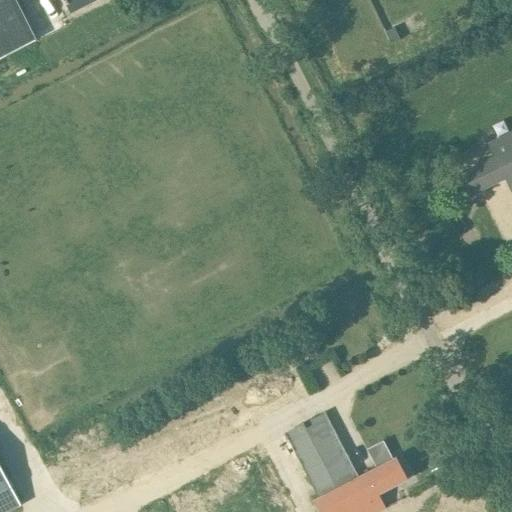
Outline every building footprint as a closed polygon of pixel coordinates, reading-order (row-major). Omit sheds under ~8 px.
[(0,0),(0,58),(36,40),(15,0),(0,0)] [(64,0),(71,13),(94,0),(64,0)] [(390,43),(399,39),(394,28),(385,32),(390,43)] [(511,131),(488,143),(494,156),(460,173),(470,194),(505,177),(511,190),(511,189),(511,131)] [(233,392),(148,440),(163,465),(248,418),(233,392)] [(358,477),(324,412),(284,433),(319,498),(314,501),(319,511),(375,511),(385,507),(378,493),(407,478),(395,457),(358,477)] [(219,511),(261,511),(233,456),(199,473),(219,511)] [(0,511),(5,511),(20,505),(0,467),(0,511)]
